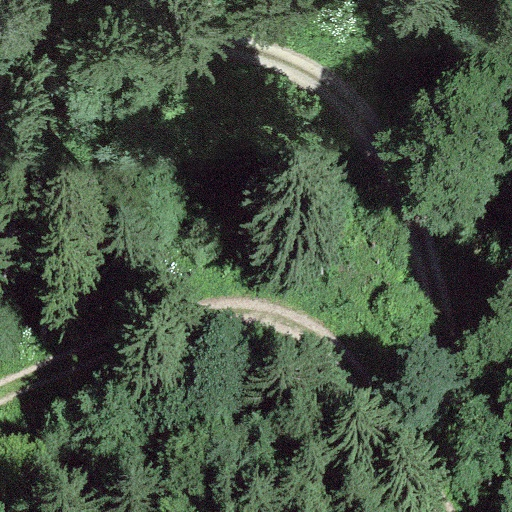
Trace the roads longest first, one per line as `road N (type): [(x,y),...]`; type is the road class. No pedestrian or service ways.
road 1 (track): [(0,13),(108,19),(255,54),(357,109),(428,181),(468,334),(511,435)]
road 2 (track): [(238,312),(312,333),(373,394),(445,511)]
road 3 (track): [(238,312),(152,326),(0,395)]
